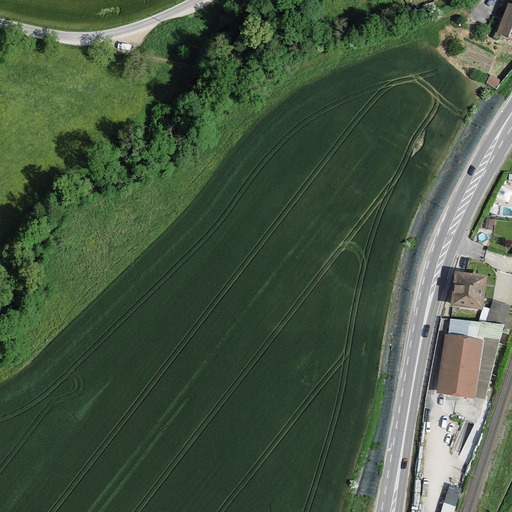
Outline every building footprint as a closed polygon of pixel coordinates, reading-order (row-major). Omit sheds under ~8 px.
[(511,9),(509,8),(499,34),(511,39),(511,9)] [(454,305),(481,309),(485,280),(458,277),(454,305)] [(494,306),(489,323),(501,324),(505,324),(511,308),(494,306)] [(501,324),(489,323),(483,322),(481,334),(499,337),(501,324)] [(470,338),(455,336),(455,334),(450,333),(442,387),(462,390),(470,338)] [(470,338),(462,390),(472,391),(480,340),(470,338)] [(490,397),(490,382),(481,382),(481,397),(490,397)] [(472,396),(472,391),(462,390),(442,387),(441,391),(472,396)] [(451,486),(443,511),(455,511),(462,489),(451,486)]
